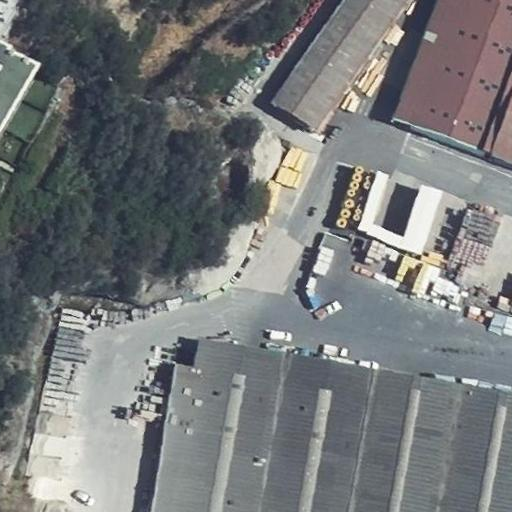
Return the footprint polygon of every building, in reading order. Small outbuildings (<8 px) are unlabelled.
[(305,127),(399,0),(346,0),(271,102),(305,127)] [(511,0),(433,0),(388,113),(511,162),(511,0)] [(0,112),(6,103),(35,52),(0,30),(0,112)] [(341,240),(371,157),(354,151),(324,233),(341,240)] [(430,178),(371,157),(341,240),(400,261),(430,178)] [(294,217),(309,176),(289,169),(274,209),(294,217)] [(385,306),(243,282),(243,283),(237,298),(237,299),(383,324),(385,306)] [(237,299),(235,302),(230,329),(501,375),(505,350),(382,329),(383,324),(237,299)] [(511,511),(511,398),(443,386),(445,375),(398,367),(397,379),(365,373),(338,368),(208,347),(175,341),(176,335),(100,322),(97,337),(84,335),(84,337),(76,336),(73,353),(69,352),(51,456),(45,492),(45,496),(55,498),(54,502),(113,511),(511,511)] [(175,341),(208,347),(209,341),(176,335),(175,341)] [(511,351),(505,350),(501,375),(511,376),(511,351)] [(338,368),(365,373),(367,360),(340,355),(338,368)] [(443,386),(511,398),(511,387),(445,375),(443,386)] [(45,492),(51,456),(45,455),(39,491),(45,492)]
